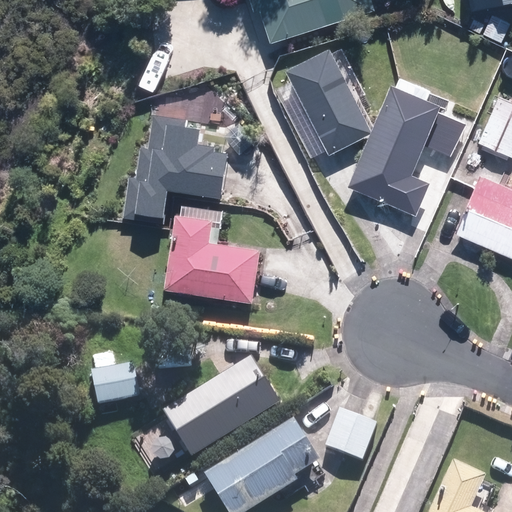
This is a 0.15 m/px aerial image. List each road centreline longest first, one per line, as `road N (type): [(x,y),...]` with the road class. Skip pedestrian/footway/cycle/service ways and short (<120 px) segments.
road 1 (unknown): [(437,386),(380,511)]
road 2 (residential): [(393,330),(511,382)]
